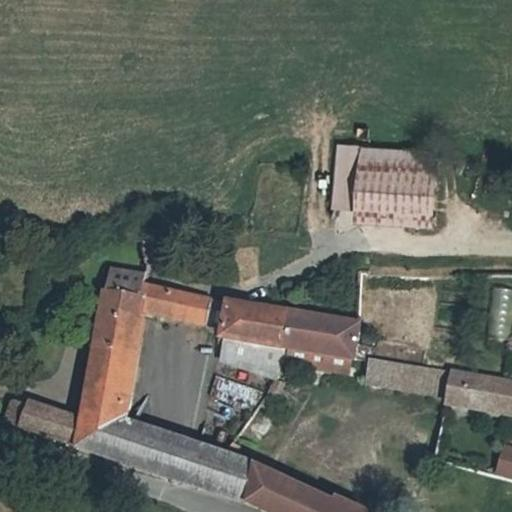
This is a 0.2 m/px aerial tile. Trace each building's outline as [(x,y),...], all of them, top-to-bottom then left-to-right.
[(366,171),(363,211),(438,216),(441,177),(366,171)] [(146,301),(148,288),(149,284),(115,278),(112,296),(146,301)] [(146,301),(144,310),(209,326),(213,303),(148,288),(146,301)] [(144,310),(146,301),(112,296),(104,347),(138,352),(144,310)] [(209,326),(228,330),(232,306),(213,303),(209,326)] [(293,315),(232,306),(228,330),(226,342),(287,352),(293,315)] [(293,315),(287,352),(356,361),(360,325),(293,315)] [(87,453),(175,482),(186,445),(126,424),(138,352),(104,347),(92,424),(87,453)] [(451,395),(454,377),(372,363),(369,383),(451,395)] [(506,385),(454,377),(451,395),(453,396),(450,409),(501,418),(506,385)] [(16,429),(67,447),(75,419),(39,407),(37,410),(24,407),(16,429)] [(87,453),(92,424),(75,419),(67,447),(87,453)] [(203,451),(218,456),(223,443),(206,438),(203,451)] [(495,473),(428,441),(412,477),(478,509),(495,473)] [(190,488),(203,451),(186,445),(175,482),(190,488)] [(500,478),(511,480),(511,447),(507,447),(500,478)] [(203,451),(190,488),(211,494),(233,502),(259,511),(350,511),(237,462),(242,450),(234,448),(226,459),(218,456),(203,451)]
